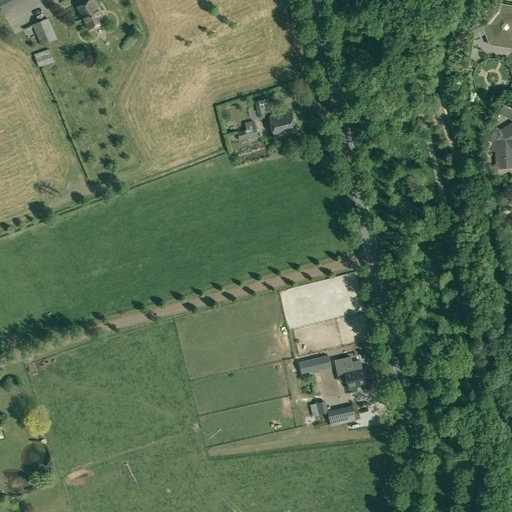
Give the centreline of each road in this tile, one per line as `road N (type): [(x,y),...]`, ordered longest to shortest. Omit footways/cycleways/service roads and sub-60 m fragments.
road 1 (tertiary): [(410,511),(408,409),(312,0)]
road 2 (unknown): [(370,254),(0,363)]
